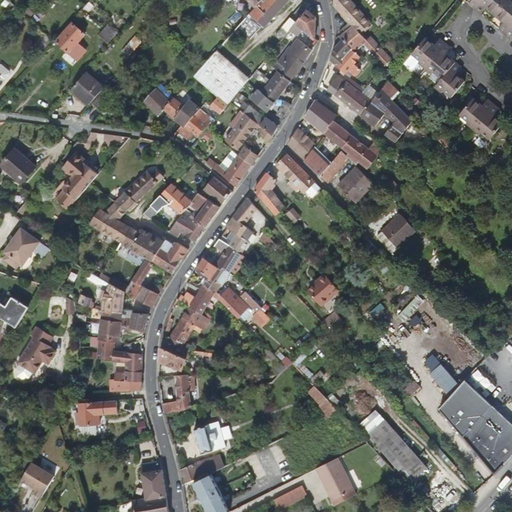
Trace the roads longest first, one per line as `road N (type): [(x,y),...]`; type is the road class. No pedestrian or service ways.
road 1 (residential): [(323,0),(326,44),(298,114),(187,268),(154,337),(150,375),(179,511)]
road 2 (residential): [(511,51),(477,24),(461,24),(460,39),(483,84)]
